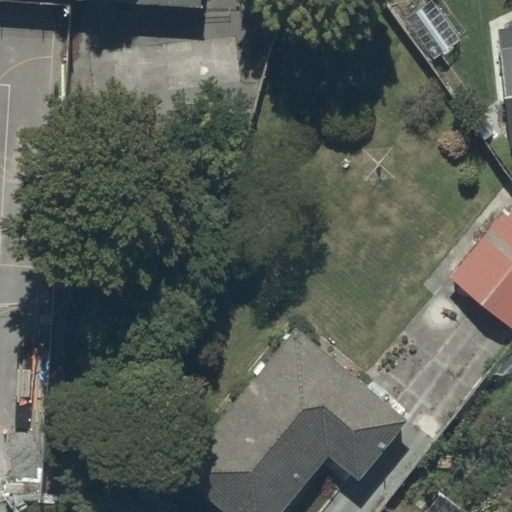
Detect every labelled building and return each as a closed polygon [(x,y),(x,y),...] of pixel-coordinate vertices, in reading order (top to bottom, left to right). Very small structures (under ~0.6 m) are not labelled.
[(359,0),(311,0),(340,38),(370,15),(359,0)] [(465,33),(442,0),(427,0),(406,15),(434,55),(465,33)] [(511,19),(500,21),(511,137),(511,136),(511,19)] [(503,201),(452,269),(511,319),(511,204),(510,207),(503,201)] [(407,412),(297,317),(176,456),(240,511),(273,511),(330,446),(360,472),(407,412)]
